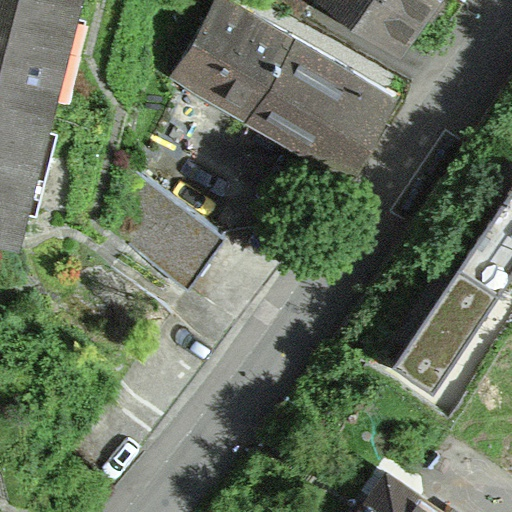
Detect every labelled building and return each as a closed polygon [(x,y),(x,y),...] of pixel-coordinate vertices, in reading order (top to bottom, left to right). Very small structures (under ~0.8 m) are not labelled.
[(77,0),(0,0),(0,100),(49,113),(77,0)] [(400,98),(230,0),(215,0),(171,76),(351,181),(400,98)] [(434,0),(331,0),(403,47),(434,0)] [(49,113),(0,100),(0,241),(16,245),(49,113)] [(224,238),(137,177),(102,227),(190,288),(224,238)] [(457,511),(385,466),(356,511),(457,511)]
